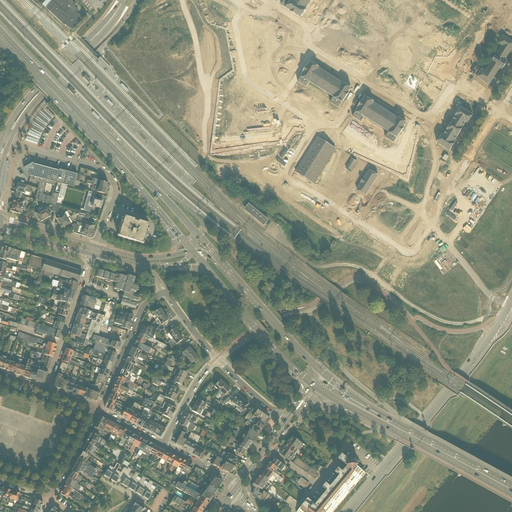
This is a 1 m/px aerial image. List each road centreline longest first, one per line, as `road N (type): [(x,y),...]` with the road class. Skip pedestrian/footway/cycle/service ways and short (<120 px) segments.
road 1 (secondary): [(194,232),(0,29)]
road 2 (tertiary): [(347,511),(511,300)]
road 3 (residential): [(498,111),(415,250),(340,208)]
road 4 (secondary): [(0,42),(168,223)]
road 5 (track): [(486,318),(435,318),(358,267),(309,263),(268,230)]
road 6 (secondary): [(511,487),(361,403),(323,373)]
road 7 (secondary): [(339,402),(511,494)]
road 8 (tertiary): [(9,141),(128,0)]
road 9 (tertiary): [(120,0),(22,103),(1,139)]
road 10 (residential): [(95,246),(116,195),(112,178),(9,141)]
road 11 (secondary): [(207,269),(313,385)]
road 12 (secondary): [(323,373),(222,264)]
road 13 (residential): [(92,254),(45,390)]
road 14 (residential): [(98,410),(143,308),(163,293)]
